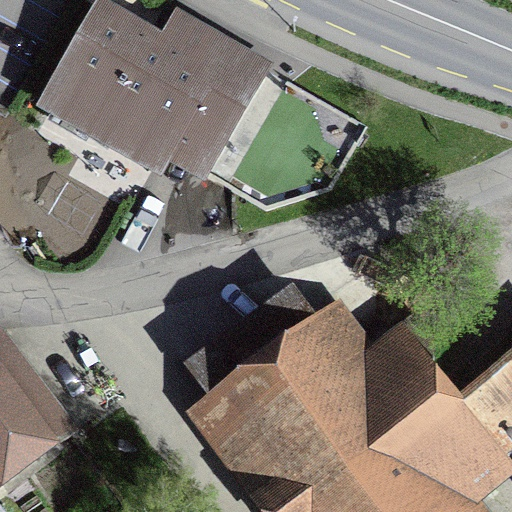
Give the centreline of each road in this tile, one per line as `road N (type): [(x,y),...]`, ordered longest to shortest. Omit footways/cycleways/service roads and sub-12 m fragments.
road 1 (unclassified): [(0,299),(168,280),(511,163)]
road 2 (primary): [(369,0),(511,60)]
